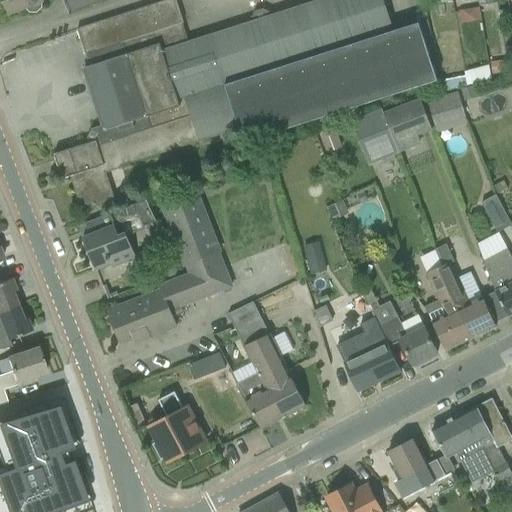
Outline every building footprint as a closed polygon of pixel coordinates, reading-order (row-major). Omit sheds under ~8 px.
[(3,0),(9,14),(26,7),(30,12),(37,12),(42,8),(42,1),(43,0),(3,0)] [(106,166),(433,86),(417,23),(391,30),(383,0),(321,0),(187,33),(178,0),(174,0),(78,24),(88,65),(84,66),(102,138),(54,150),(61,177),(73,174),(81,209),(114,200),(106,166)] [(468,54),(487,52),(482,6),(463,8),(468,54)] [(500,26),(511,24),(510,11),(498,13),(500,26)] [(492,75),(511,72),(511,69),(511,60),(491,62),(492,75)] [(466,77),(467,86),(491,79),(489,66),(465,72),(466,77)] [(464,100),(478,96),(474,86),(461,90),(464,100)] [(466,116),(466,115),(459,92),(428,101),(435,124),(466,116)] [(396,146),(419,137),(433,131),(420,99),(384,113),(395,142),(396,146)] [(364,154),(395,142),(384,113),(382,109),(351,121),(364,154)] [(318,130),(327,153),(342,148),(333,124),(318,130)] [(139,336),(141,340),(177,326),(171,310),(232,286),(219,252),(220,251),(198,195),(163,209),(185,265),(187,264),(191,274),(160,286),(162,290),(108,311),(120,343),(139,336)] [(482,203),(498,232),(511,224),(496,195),(482,203)] [(111,265),(112,267),(136,258),(126,233),(125,229),(142,222),(143,227),(156,222),(146,200),(92,221),(96,233),(83,238),(95,271),(111,265)] [(343,201),(328,207),(333,220),(349,214),(343,201)] [(446,244),(436,249),(436,250),(443,266),(442,266),(445,273),(445,283),(471,338),(495,327),(495,328),(497,327),(495,323),(507,316),(496,291),(495,292),(483,298),(471,272),(459,278),(451,263),(454,262),(446,244)] [(484,261),(495,292),(496,291),(507,316),(508,317),(511,314),(511,257),(507,248),(484,261)] [(323,262),(318,258),(307,261),(311,275),(325,272),(323,262)] [(442,266),(427,273),(440,300),(425,307),(445,350),(447,350),(447,349),(471,338),(445,283),(445,273),(442,266)] [(0,282),(0,313),(17,306),(11,292),(15,291),(10,279),(0,282)] [(368,304),(370,303),(376,300),(369,285),(361,289),(368,304)] [(329,330),(355,320),(345,297),(319,307),(329,330)] [(400,341),(413,366),(438,353),(425,328),(408,336),(398,317),(391,301),(380,307),(376,300),(370,303),(373,310),(372,311),(376,317),(388,343),(389,347),(400,341)] [(227,315),(235,329),(259,316),(252,302),(227,315)] [(0,350),(10,348),(7,340),(31,331),(26,319),(22,320),(17,306),(0,313),(0,350)] [(235,329),(244,347),(253,342),(262,360),(265,358),(278,383),(273,385),(281,399),(274,403),(282,418),(306,406),(269,334),(259,316),(235,329)] [(389,347),(388,343),(376,317),(360,325),(364,333),(337,347),(345,363),(344,364),(358,392),(401,372),(389,347)] [(285,332),(273,336),(280,353),(291,349),(285,332)] [(262,429),(282,418),(274,403),(281,399),(273,385),(278,383),(265,358),(262,360),(253,342),(244,347),(258,373),(238,384),(262,429)] [(16,387),(35,381),(34,377),(46,373),(37,348),(6,358),(11,372),(0,375),(0,404),(7,403),(2,390),(16,385),(16,387)] [(190,368),(194,379),(223,367),(219,356),(207,361),(190,368)] [(161,440),(153,444),(161,460),(166,458),(169,456),(172,461),(182,456),(205,444),(190,414),(186,406),(181,408),(173,393),(159,400),(167,417),(153,424),(161,440)] [(511,472),(498,448),(511,440),(511,437),(492,399),(465,413),(486,453),(495,472),(499,482),(500,481),(506,492),(510,495),(511,493),(511,472)] [(46,409),(61,452),(57,453),(11,468),(0,472),(0,511),(55,511),(59,511),(85,501),(69,456),(67,450),(71,449),(68,441),(55,406),(46,409)] [(495,472),(486,453),(465,413),(432,430),(446,455),(447,458),(449,457),(457,453),(472,483),(495,472)] [(415,439),(388,452),(402,479),(397,482),(405,496),(414,491),(430,483),(445,476),(437,460),(428,464),(415,439)] [(351,484),(327,497),(334,511),(381,511),(368,485),(355,492),(351,484)] [(288,511),(279,495),(247,511),(288,511)]
